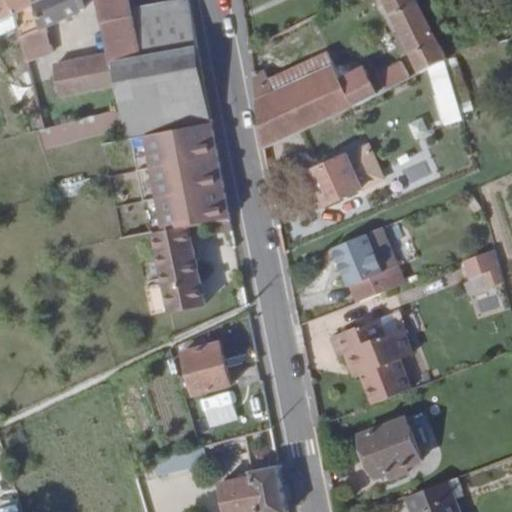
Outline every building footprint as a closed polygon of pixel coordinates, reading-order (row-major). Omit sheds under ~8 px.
[(0,0),(0,20),(14,14),(20,37),(44,25),(37,0),(0,0)] [(37,0),(44,25),(89,2),(87,0),(37,0)] [(100,0),(112,51),(116,64),(139,58),(131,18),(129,8),(126,0),(100,0)] [(342,75),(356,105),(432,65),(447,57),(451,55),(420,0),(387,0),(418,59),(384,77),(381,72),(369,78),(362,64),(342,75)] [(435,0),(462,49),(487,36),(467,0),(435,0)] [(131,18),(139,58),(198,46),(190,6),(131,18)] [(44,25),(20,37),(26,57),(51,51),(44,25)] [(139,58),(116,64),(120,83),(130,130),(209,113),(198,46),(139,58)] [(120,83),(116,64),(112,51),(57,63),(63,96),(120,83)] [(261,118),(266,152),(356,105),(342,75),(331,56),(269,89),(279,109),(261,118)] [(432,65),(446,99),(462,92),(447,57),(432,65)] [(31,76),(42,115),(48,113),(45,103),(44,97),(47,95),(42,72),(31,76)] [(255,82),(261,118),(279,109),(269,89),(261,78),(255,82)] [(454,117),(470,109),(462,92),(446,99),(454,117)] [(45,103),(48,113),(64,110),(62,98),(45,103)] [(111,111),(39,130),(44,150),(117,131),(111,111)] [(210,118),(131,135),(135,152),(148,230),(157,228),(163,227),(192,221),(213,217),(218,216),(227,214),(210,118)] [(315,173),(331,206),(366,187),(349,154),(315,173)] [(231,225),(228,214),(227,214),(218,216),(213,217),(216,230),(231,226),(231,225)] [(163,227),(157,228),(169,289),(153,292),(156,308),(207,298),(192,221),(163,227)] [(386,224),(337,244),(352,282),(359,280),(365,298),(408,281),(386,224)] [(459,259),(469,294),(504,284),(494,250),(459,259)] [(352,282),(360,300),(365,298),(359,280),(352,282)] [(397,329),(402,327),(396,312),(375,320),(382,335),(397,329)] [(359,375),(371,405),(407,391),(394,360),(407,354),(397,329),(382,335),(375,320),(329,338),(336,355),(345,351),(355,376),(359,375)] [(201,332),(182,341),(196,390),(233,380),(221,338),(204,343),(201,332)] [(185,372),(180,374),(185,395),(191,393),(185,372)] [(408,415),(364,432),(374,455),(368,457),(374,472),(378,470),(381,475),(397,468),(401,474),(414,469),(411,463),(425,458),(408,415)] [(190,446),(152,458),(157,474),(194,461),(190,446)] [(262,462),(271,460),(270,453),(261,455),(262,462)] [(265,511),(292,504),(282,456),(271,460),(262,462),(254,464),(254,468),(221,476),(230,511),(234,511),(263,505),(265,511)] [(462,511),(449,480),(410,496),(416,511),(462,511)]
